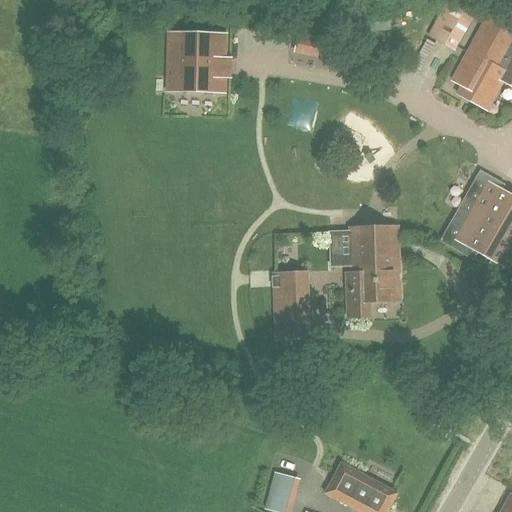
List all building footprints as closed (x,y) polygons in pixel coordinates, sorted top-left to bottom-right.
[(473,14),(455,4),(447,0),(446,0),(427,35),(454,50),(473,14)] [(387,9),(352,13),(355,33),(389,29),(387,9)] [(511,85),(511,21),(493,11),(453,81),(481,96),(497,68),(500,69),(496,77),(511,85)] [(351,12),(339,13),(342,35),(354,34),(351,12)] [(225,34),(169,32),(168,90),(224,92),(224,75),(220,75),(220,59),(225,59),(225,34)] [(325,41),(296,36),(293,54),(322,59),(325,41)] [(511,196),(488,182),(455,239),(499,265),(511,241),(511,196)] [(330,232),(329,232),(329,234),(330,257),(351,257),(351,265),(351,275),(346,275),(347,289),(348,319),(369,318),(369,302),(400,302),(399,272),(398,256),(398,249),(398,242),(398,232),(398,227),(350,228),(350,231),(330,232)] [(276,272),(272,273),(272,277),(273,307),(309,306),(308,271),(299,272),(276,272)] [(249,286),(215,287),(216,320),(268,319),(267,314),(267,293),(249,294),(249,286)] [(276,471),(275,473),(276,474),(291,482),(321,497),(320,500),(321,501),(328,487),(327,486),(330,478),(332,479),(338,468),(326,462),(309,453),(311,450),(293,440),(280,464),(276,471)] [(511,511),(511,497),(510,497),(501,511),(511,511)]
